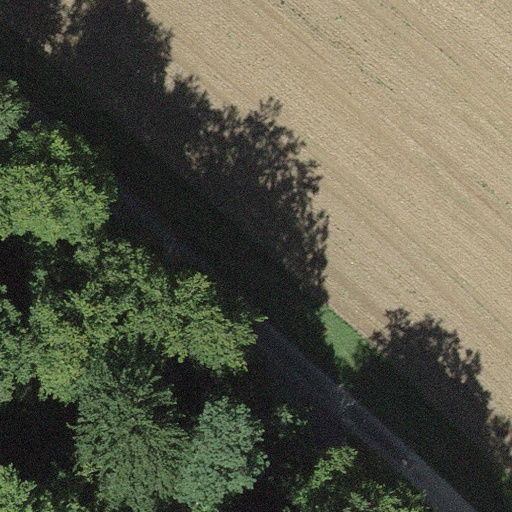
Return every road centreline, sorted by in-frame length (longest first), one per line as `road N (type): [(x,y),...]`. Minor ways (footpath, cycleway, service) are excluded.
road 1 (unclassified): [(377,511),(287,359),(0,101)]
road 2 (track): [(287,359),(456,511)]
